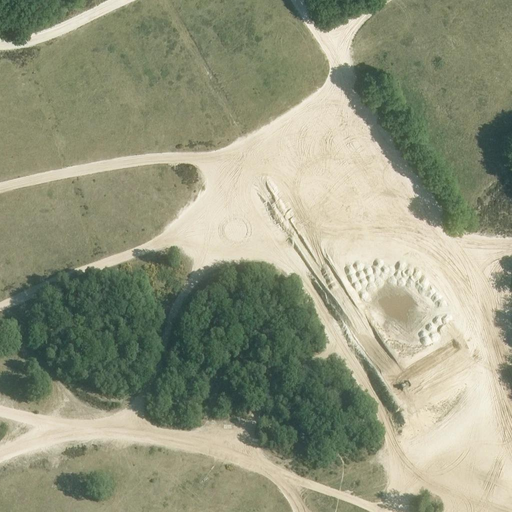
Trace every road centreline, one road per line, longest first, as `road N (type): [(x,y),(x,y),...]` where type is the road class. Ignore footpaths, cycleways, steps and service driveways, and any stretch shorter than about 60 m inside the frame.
road 1 (track): [(0,306),(215,226),(243,174),(341,80),(337,46),(297,0)]
road 2 (track): [(438,226),(189,158),(0,188)]
road 3 (track): [(0,411),(59,427),(221,448),(387,511)]
road 4 (track): [(243,174),(394,377),(423,382),(511,359)]
road 5 (track): [(395,511),(397,464),(388,431),(304,284),(285,255),(215,226)]
road 6 (track): [(511,376),(475,267),(438,226),(341,80)]
road 7 (track): [(123,430),(215,226)]
road 8 (track): [(342,349),(283,376),(231,452)]
road 9 (track): [(81,428),(24,343),(21,322),(32,292)]
road 10 (track): [(506,359),(436,429),(395,455)]
road 11 (track): [(0,45),(54,32),(122,0)]
